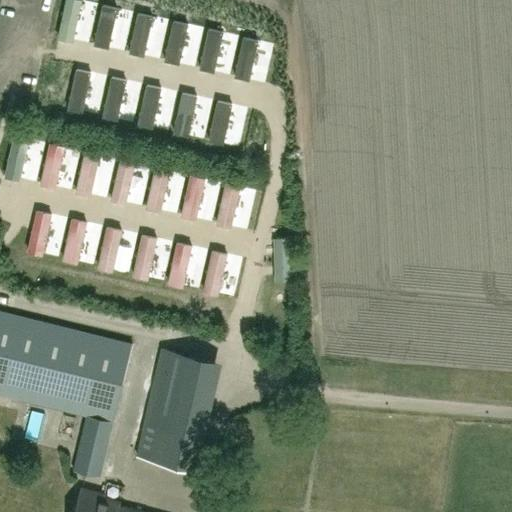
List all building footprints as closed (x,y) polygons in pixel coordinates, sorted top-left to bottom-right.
[(56,0),(40,0),(34,32),(48,35),(56,0)] [(94,4),(80,1),(71,40),(86,43),(94,4)] [(131,13),(117,9),(108,48),(123,52),(131,13)] [(168,21),(154,18),(145,57),(160,60),(168,21)] [(38,58),(23,55),(14,94),(29,97),(38,58)] [(71,68),(56,64),(48,103),(62,106),(71,68)] [(108,74),(93,71),(84,110),(99,113),(108,74)] [(143,83),(128,79),(120,119),(134,122),(143,83)] [(172,90),(157,87),(149,126),(163,129),(172,90)] [(209,98),(194,95),(186,134),(200,138),(209,98)] [(246,107),(232,104),(223,143),(238,146),(246,107)] [(30,139),(13,135),(2,181),(19,185),(30,139)] [(67,149),(51,145),(40,191),(56,195),(67,149)] [(101,155),(85,151),(74,197),(90,201),(101,155)] [(135,162),(119,158),(108,204),(124,208),(135,162)] [(169,171),(153,167),(142,213),(158,217),(169,171)] [(205,181),(188,177),(178,223),(194,227),(205,181)] [(241,188),(224,184),(213,230),(230,234),(241,188)] [(51,213),(35,209),(24,255),(40,259),(51,213)] [(89,221),(72,217),(62,263),(78,267),(89,221)] [(123,229),(107,225),(96,271),(112,275),(123,229)] [(161,238),(145,234),(134,280),(150,284),(161,238)] [(190,246),(174,242),(163,288),(179,292),(190,246)] [(288,245),(273,245),(274,285),(289,285),(288,245)] [(228,254),(212,251),(201,297),(217,301),(228,254)] [(144,303),(145,284),(126,283),(124,302),(144,303)] [(74,470),(86,473),(101,477),(115,421),(135,342),(0,308),(0,393),(88,415),(74,470)] [(198,470),(224,361),(164,346),(137,455),(198,470)] [(76,511),(148,511),(120,504),(121,501),(106,497),(106,495),(82,489),(76,511)]
